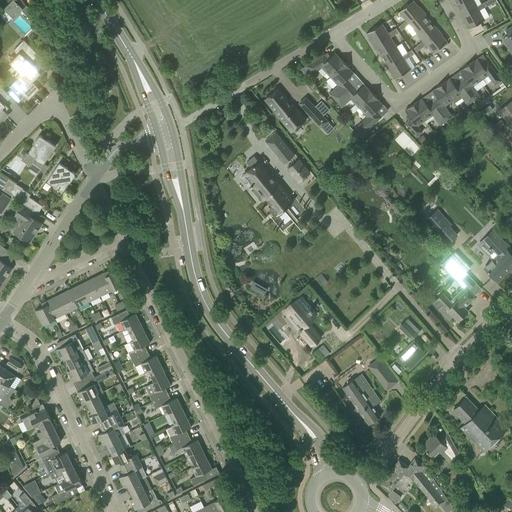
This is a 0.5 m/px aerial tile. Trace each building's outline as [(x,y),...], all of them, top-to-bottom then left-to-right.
[(9,0),(3,7),(13,16),(22,7),(15,0),(9,0)] [(407,22),(421,11),(413,0),(408,4),(407,3),(403,7),(403,8),(399,12),(405,19),(406,20),(407,22)] [(464,0),(456,5),(462,17),(478,8),(479,10),(488,5),(486,1),(477,6),(473,0),(464,0)] [(478,8),(462,17),(468,29),(474,26),(479,24),(479,23),(484,20),(479,10),(478,8)] [(409,24),(416,32),(430,21),(421,11),(407,22),(406,20),(402,23),(403,25),(405,27),(409,24)] [(416,32),(423,41),(424,43),(438,31),(430,21),(416,32)] [(366,33),(373,44),(389,35),(390,37),(394,35),(392,31),(388,33),(382,24),(377,27),(376,26),(371,29),(372,30),(366,33)] [(511,25),(505,30),(508,36),(503,39),(511,54),(511,25)] [(418,44),(421,48),(426,44),(433,53),(437,49),(438,50),(442,46),(442,45),(447,42),(438,31),(424,43),(423,41),(418,44)] [(373,44),(380,56),(396,46),(390,37),(389,35),(373,44)] [(17,78),(9,87),(10,88),(7,92),(18,102),(22,98),(21,97),(23,95),(28,100),(39,89),(32,82),(41,73),(29,61),(37,53),(23,40),(13,50),(17,54),(14,58),(17,61),(8,69),(17,78)] [(380,56),(388,67),(403,58),(404,60),(409,57),(408,55),(406,53),(401,56),(396,46),(380,56)] [(327,79),(330,76),(344,62),(340,57),(339,58),(334,53),(328,59),(323,55),(306,65),(310,73),(321,67),(326,73),(323,75),(327,79)] [(403,58),(388,67),(395,79),(400,76),(405,73),(405,72),(410,69),(405,61),(404,60),(403,58)] [(474,60),(468,64),(480,81),(488,75),(495,85),(501,80),(488,62),(483,66),(477,59),(474,61),(474,60)] [(329,93),(335,100),(351,85),(346,79),(353,73),(348,68),(349,67),(344,62),(330,76),(338,85),(329,93)] [(465,79),(460,82),(473,100),(479,96),(472,86),(480,81),(468,64),(463,68),(463,69),(460,71),(465,79)] [(473,100),(460,82),(455,86),(450,78),(446,81),(446,80),(441,84),(452,100),(456,106),(464,100),(467,105),(473,100)] [(438,98),(433,102),(445,120),(451,116),(444,106),(452,100),(441,84),(435,88),(436,88),(432,91),(438,98)] [(350,99),(359,108),(373,94),(369,89),(368,90),(364,85),(357,91),(351,85),(335,100),(341,107),(350,99)] [(0,122),(8,114),(4,110),(7,108),(0,100),(0,90),(2,88),(0,86),(0,122)] [(306,120),(292,103),(289,105),(286,101),(287,100),(278,88),(265,99),(291,132),(306,120)] [(373,94),(359,108),(367,117),(356,128),(362,134),(381,117),(375,111),(382,105),(378,99),(373,94)] [(418,100),(413,104),(425,120),(432,115),(439,124),(445,120),(433,102),(427,106),(422,98),(419,100),(418,100)] [(511,100),(498,111),(507,123),(511,119),(511,100)] [(425,120),(413,104),(408,108),(405,111),(408,116),(406,118),(408,120),(404,124),(416,137),(422,131),(417,126),(425,120)] [(324,117),(313,105),(306,111),(317,123),(324,117)] [(501,120),(493,126),(496,130),(499,128),(504,125),(501,120)] [(496,130),(495,132),(500,139),(505,135),(499,128),(496,130)] [(288,147),(276,132),(265,141),(277,156),(288,147)] [(353,134),(348,138),(353,142),(357,138),(353,134)] [(41,167),(36,174),(42,177),(48,167),(43,164),(45,161),(51,153),(50,152),(55,146),(50,142),(41,136),(41,135),(40,135),(39,135),(39,136),(38,136),(37,137),(37,138),(27,153),(26,152),(21,159),(31,166),(34,162),(41,167)] [(422,135),(418,138),(421,143),(426,140),(422,135)] [(293,201),(276,180),(274,181),(254,156),(246,162),(251,168),(245,173),(253,183),(250,185),(262,200),(265,198),(278,214),(283,209),(282,207),(285,205),(286,207),(293,201)] [(293,176),(304,167),(298,160),(295,163),(294,162),(290,165),(291,166),(287,169),(293,176)] [(57,189),(58,190),(58,189),(59,190),(59,189),(63,191),(73,177),(73,176),(74,176),(74,175),(75,175),(75,174),(74,173),(74,172),(64,166),(59,163),(55,170),(54,169),(49,178),(47,181),(58,188),(57,189)] [(1,189),(24,204),(29,197),(30,194),(26,191),(27,191),(8,178),(1,189)] [(0,210),(1,211),(10,199),(0,191),(0,210)] [(29,197),(24,204),(38,213),(42,206),(29,197)] [(20,221),(13,231),(21,237),(30,242),(42,224),(28,214),(31,209),(23,203),(19,208),(18,208),(13,216),(20,221)] [(436,211),(427,219),(448,243),(457,235),(455,233),(457,231),(451,224),(448,225),(447,224),(449,222),(438,209),(436,211)] [(494,231),(484,241),(489,246),(488,247),(490,249),(491,248),(498,255),(484,268),(497,281),(510,267),(511,265),(511,253),(511,252),(511,249),(508,245),(511,243),(506,238),(503,240),(500,237),(502,235),(496,229),(494,231)] [(11,259),(0,251),(0,284),(2,281),(4,282),(13,268),(8,265),(11,259)] [(452,254),(450,256),(454,261),(455,262),(456,262),(458,260),(452,254)] [(458,273),(456,275),(469,289),(475,283),(456,262),(455,262),(454,261),(450,265),(458,273)] [(105,276),(113,290),(124,285),(124,283),(123,283),(118,272),(117,270),(116,270),(116,271),(110,274),(105,276)] [(104,273),(92,278),(101,296),(112,290),(112,291),(113,290),(104,273)] [(92,278),(81,284),(89,301),(101,296),(92,278)] [(262,294),(265,287),(251,281),(248,287),(262,294)] [(81,284),(69,290),(78,307),(89,301),(81,284)] [(69,290),(57,295),(66,313),(78,307),(69,290)] [(468,311),(464,307),(474,297),(467,290),(457,300),(453,304),(442,293),(432,302),(449,319),(452,315),(458,321),(468,311)] [(48,304),(54,318),(66,313),(57,295),(45,301),(47,305),(48,304)] [(286,311),(296,323),(294,325),(311,345),(320,338),(306,322),(315,314),(301,298),(286,311)] [(47,305),(45,301),(41,303),(43,307),(36,310),(35,310),(36,312),(42,323),(42,325),(43,325),(55,319),(54,318),(48,304),(47,305)] [(124,330),(127,328),(140,322),(139,321),(135,313),(130,316),(127,309),(118,314),(111,317),(114,324),(120,322),(123,328),(124,330)] [(127,328),(133,340),(145,334),(140,322),(127,328)] [(399,327),(411,339),(416,334),(404,322),(399,327)] [(128,352),(132,359),(147,351),(144,345),(150,342),(146,335),(145,334),(133,340),(130,341),(130,342),(134,350),(128,352)] [(91,337),(93,343),(99,340),(96,335),(91,337)] [(82,348),(78,339),(56,349),(61,359),(65,358),(64,357),(77,351),(82,348)] [(99,340),(93,343),(96,349),(101,346),(99,340)] [(397,358),(409,370),(426,353),(414,341),(397,358)] [(65,358),(70,369),(70,370),(83,364),(89,361),(82,348),(77,351),(64,357),(65,358)] [(145,372),(148,370),(160,364),(160,363),(156,355),(151,358),(147,351),(132,359),(135,366),(141,364),(144,371),(145,372)] [(0,379),(9,386),(16,375),(22,367),(20,363),(11,357),(6,364),(3,362),(1,365),(0,364),(0,379)] [(391,373),(380,358),(374,363),(380,371),(377,374),(382,380),(385,377),(391,373)] [(97,367),(101,374),(112,368),(109,361),(97,367)] [(70,370),(70,369),(67,371),(72,381),(81,377),(88,374),(83,364),(70,370)] [(148,370),(154,382),(166,376),(160,364),(148,370)] [(502,364),(495,371),(499,375),(506,369),(502,364)] [(82,402),(85,400),(97,394),(103,391),(100,386),(98,382),(103,379),(100,373),(88,379),(91,385),(77,392),(82,402)] [(373,406),(381,401),(361,373),(342,387),(368,424),(380,416),(373,406)] [(397,380),(391,373),(385,377),(391,385),(397,380)] [(149,394),(152,401),(168,393),(165,387),(170,384),(167,377),(166,376),(154,382),(150,383),(151,385),(154,392),(149,394)] [(0,403),(0,404),(3,406),(6,408),(12,401),(9,397),(14,389),(9,386),(0,379),(0,403)] [(114,386),(117,391),(122,388),(120,383),(114,386)] [(165,414),(169,412),(181,406),(180,405),(177,397),(171,400),(168,393),(152,401),(156,408),(161,406),(165,413),(165,414)] [(85,400),(91,412),(104,406),(97,394),(85,400)] [(465,422),(460,427),(483,452),(508,429),(484,404),(478,410),(473,404),(466,397),(453,409),(460,417),(465,422)] [(91,412),(88,414),(93,424),(97,422),(100,427),(120,417),(117,411),(108,415),(104,406),(91,412)] [(169,412),(174,424),(186,418),(181,406),(169,412)] [(50,419),(45,409),(38,412),(35,407),(19,415),(22,420),(23,420),(28,429),(34,426),(34,427),(38,425),(38,424),(50,419)] [(106,443),(118,437),(124,434),(121,427),(125,426),(120,417),(100,427),(102,432),(98,434),(103,445),(106,443)] [(169,436),(173,443),(189,436),(186,429),(191,426),(186,418),(174,424),(171,425),(171,426),(166,429),(169,436)] [(37,432),(40,439),(56,431),(50,419),(38,424),(38,425),(41,430),(37,432)] [(36,460),(37,460),(58,449),(55,444),(61,441),(56,431),(40,439),(32,443),(36,450),(33,454),(36,460)] [(139,435),(142,440),(147,438),(144,432),(139,435)] [(421,446),(428,453),(432,456),(438,450),(442,454),(446,450),(453,458),(458,454),(447,432),(438,437),(434,434),(421,446)] [(163,433),(154,437),(156,441),(159,439),(164,436),(163,433)] [(186,456),(189,454),(202,448),(201,447),(197,439),(192,442),(189,436),(173,443),(176,450),(182,448),(185,455),(186,456)] [(106,443),(112,455),(125,449),(118,437),(106,443)] [(147,438),(142,440),(146,448),(151,445),(147,438)] [(189,454),(195,466),(207,460),(202,448),(189,454)] [(55,470),(71,462),(66,452),(60,455),(58,449),(37,460),(40,468),(45,465),(49,473),(55,470)] [(123,468),(138,461),(135,456),(129,459),(125,449),(112,455),(109,456),(114,467),(119,464),(121,469),(123,468)] [(12,452),(9,457),(14,461),(23,467),(15,451),(12,452)] [(391,491),(392,490),(403,474),(413,481),(414,480),(436,507),(447,498),(424,465),(414,458),(408,467),(398,460),(381,484),(391,491)] [(207,460),(195,466),(191,467),(192,469),(196,476),(190,478),(194,486),(201,482),(210,478),(206,471),(211,468),(208,461),(207,460)] [(23,467),(14,461),(10,466),(11,471),(14,475),(23,467)] [(145,477),(138,461),(123,468),(121,469),(124,474),(119,477),(124,487),(127,485),(139,479),(145,477)] [(58,484),(61,482),(77,474),(71,462),(55,470),(58,476),(54,477),(58,484)] [(153,476),(158,486),(162,483),(167,481),(168,481),(165,475),(163,471),(153,476)] [(77,474),(61,482),(62,483),(66,492),(55,497),(58,503),(79,493),(76,487),(82,484),(77,474)] [(127,485),(133,497),(133,498),(145,491),(151,489),(145,477),(139,479),(127,485)] [(23,486),(32,496),(39,493),(33,480),(23,486)] [(0,492),(7,499),(11,495),(5,488),(0,492)] [(167,493),(170,498),(175,496),(172,490),(167,493)] [(157,498),(150,501),(145,491),(133,498),(133,497),(130,499),(135,509),(143,505),(145,511),(159,504),(157,498)] [(27,507),(21,511),(33,511),(38,508),(24,492),(19,497),(27,507)] [(39,493),(32,496),(38,504),(46,500),(40,493),(39,493)] [(215,501),(220,511),(229,511),(234,510),(234,508),(233,508),(228,497),(228,496),(227,495),(226,495),(215,501)] [(220,511),(215,501),(204,507),(206,511),(220,511)]
